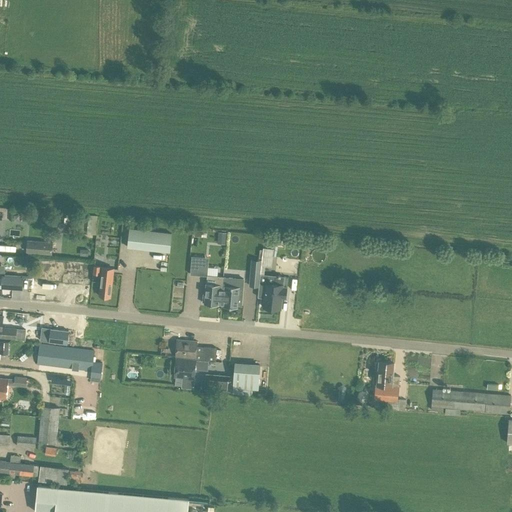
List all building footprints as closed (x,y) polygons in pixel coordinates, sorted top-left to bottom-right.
[(89,214),(88,233),(98,234),(99,215),(89,214)] [(171,233),(130,228),(128,247),(169,251),(171,233)] [(26,240),(25,251),(51,253),(52,243),(26,240)] [(265,266),(271,267),(273,249),(263,248),(262,260),(261,266),(265,266)] [(190,274),(203,275),(204,256),(191,255),(190,274)] [(86,286),(88,265),(42,261),(40,282),(86,286)] [(110,296),(113,268),(94,266),(94,273),(102,274),(99,295),(110,296)] [(133,267),(131,289),(180,293),(182,271),(133,267)] [(251,267),(249,284),(259,285),(259,282),(261,267),(251,267)] [(3,276),(2,287),(22,288),(23,277),(3,276)] [(282,286),(265,284),(262,307),(266,308),(276,309),(277,309),(280,309),(281,298),(284,298),(285,288),(282,288),(282,286)] [(217,287),(204,285),(202,306),(215,308),(215,306),(218,306),(220,292),(217,292),(217,287)] [(223,292),(220,292),(218,306),(221,306),(221,309),(234,310),(236,290),(223,288),(223,292)] [(0,315),(0,330),(1,330),(0,337),(16,338),(16,328),(2,327),(3,315),(0,315)] [(69,327),(42,326),(41,339),(68,340),(69,327)] [(177,339),(176,356),(195,357),(214,358),(214,346),(196,345),(196,341),(177,339)] [(0,343),(0,352),(8,353),(9,341),(0,341),(0,343)] [(40,343),(37,363),(92,370),(101,371),(102,363),(93,362),(94,350),(40,343)] [(176,358),(175,376),(194,377),(195,365),(199,365),(200,360),(195,359),(176,358)] [(378,376),(377,385),(398,386),(399,377),(392,377),(393,362),(379,361),(378,376)] [(234,363),(232,388),(257,390),(259,365),(234,363)] [(230,390),(231,376),(218,375),(207,374),(206,388),(230,390)] [(0,397),(7,398),(8,385),(26,387),(27,377),(14,376),(14,379),(0,377),(0,397)] [(375,385),(373,409),(406,411),(406,401),(397,400),(398,386),(377,385),(375,385)] [(365,402),(367,395),(365,392),(361,390),(357,392),(355,400),(357,403),(362,404),(365,403),(365,402)] [(432,390),(431,406),(485,410),(485,412),(509,414),(510,396),(486,394),(432,390)] [(42,406),(41,417),(59,418),(60,407),(42,406)] [(452,407),(445,407),(445,414),(460,415),(460,408),(452,407)] [(58,430),(59,418),(41,417),(39,441),(56,443),(57,436),(59,436),(60,430),(58,430)] [(0,433),(0,443),(9,444),(10,435),(0,433)] [(18,435),(17,445),(36,447),(37,436),(18,435)] [(46,446),(45,454),(56,455),(57,448),(46,446)] [(71,451),(70,458),(83,460),(83,452),(71,451)] [(0,460),(0,470),(10,472),(15,473),(37,475),(39,465),(37,465),(0,460)] [(41,465),(39,481),(66,484),(67,481),(80,483),(81,472),(69,470),(70,468),(41,465)] [(38,485),(36,511),(40,511),(187,511),(188,499),(38,485)]
